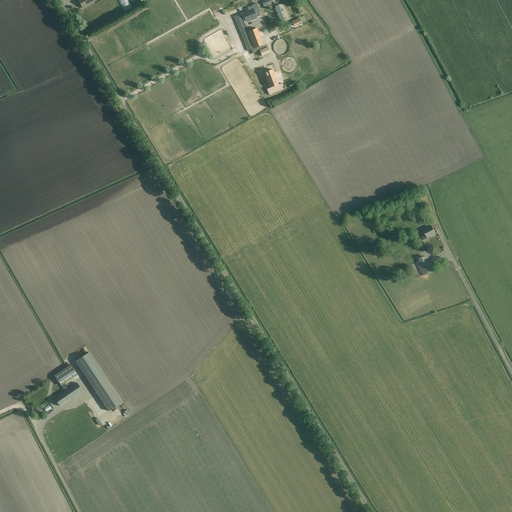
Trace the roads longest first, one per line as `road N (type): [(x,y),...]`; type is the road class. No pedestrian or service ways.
road 1 (unclassified): [(372,511),(58,0)]
road 2 (unknown): [(0,411),(26,408),(80,511)]
road 3 (unknown): [(121,102),(198,54),(200,38),(222,27)]
road 4 (unclassified): [(511,368),(456,260)]
